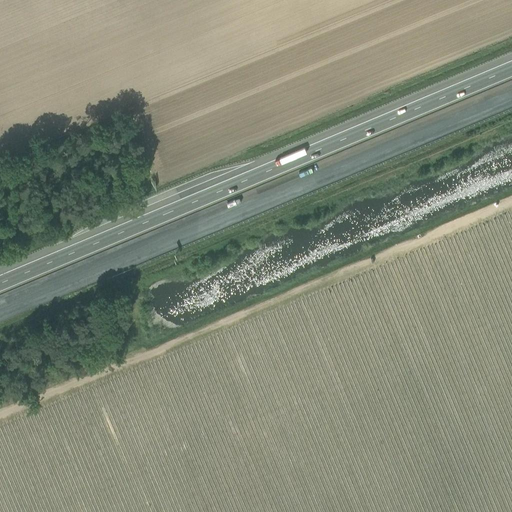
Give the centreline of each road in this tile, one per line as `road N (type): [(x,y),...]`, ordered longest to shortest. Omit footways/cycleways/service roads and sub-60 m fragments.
road 1 (motorway): [(511,68),(0,284)]
road 2 (motorway): [(0,306),(511,91)]
road 3 (track): [(511,201),(0,416)]
